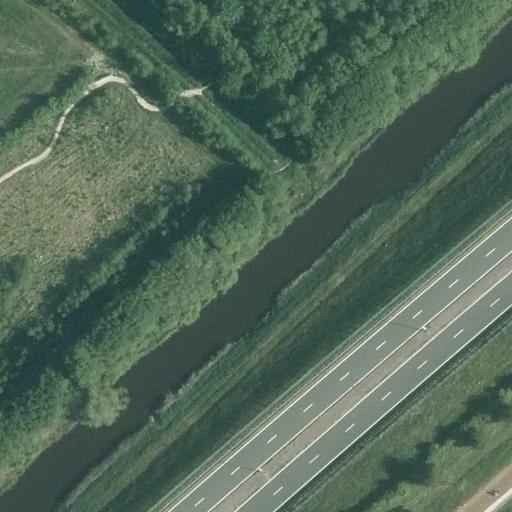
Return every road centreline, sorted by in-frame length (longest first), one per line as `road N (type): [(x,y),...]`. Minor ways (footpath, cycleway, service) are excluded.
road 1 (trunk): [(511,236),(192,511)]
road 2 (trunk): [(259,511),(511,294)]
